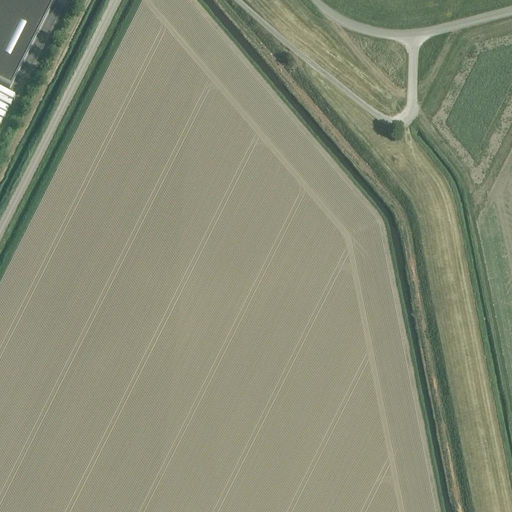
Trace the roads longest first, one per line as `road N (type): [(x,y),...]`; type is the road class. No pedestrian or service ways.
road 1 (unclassified): [(239,0),(391,121),(405,121),(413,106),(412,34)]
road 2 (unclassified): [(0,236),(116,0)]
